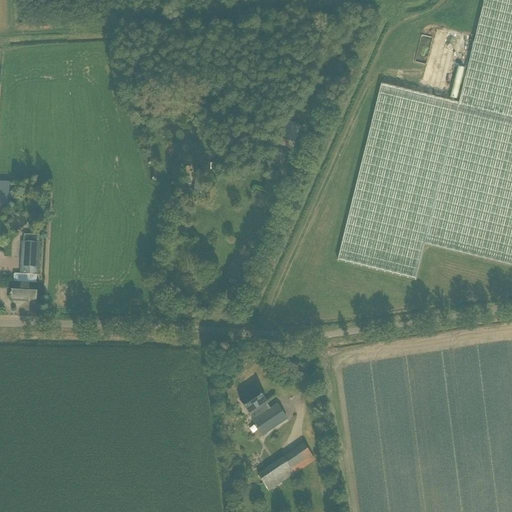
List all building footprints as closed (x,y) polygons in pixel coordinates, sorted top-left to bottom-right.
[(511,0),(487,0),(461,105),(382,85),(337,261),(416,281),(424,246),(511,267),(511,0)] [(301,127),(284,121),(278,135),(295,142),(301,127)] [(0,181),(0,206),(10,207),(10,181),(0,181)] [(39,188),(31,202),(40,207),(48,193),(39,188)] [(20,300),(36,301),(37,284),(36,284),(37,275),(38,275),(39,243),(23,242),(21,274),(15,274),(14,275),(14,283),(13,283),(12,293),(11,293),(11,295),(12,295),(12,299),(13,299),(13,301),(20,302),(20,300)] [(257,389),(240,401),(250,415),(253,419),(252,420),(263,436),(287,420),(277,405),(269,411),(264,405),(267,403),(257,389)] [(269,491),(295,473),(284,458),(258,475),(269,491)]
